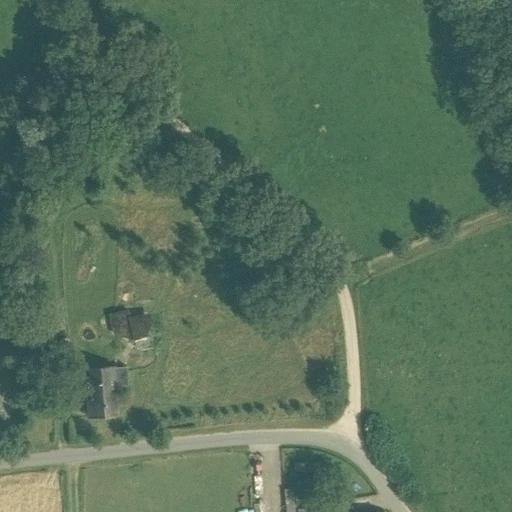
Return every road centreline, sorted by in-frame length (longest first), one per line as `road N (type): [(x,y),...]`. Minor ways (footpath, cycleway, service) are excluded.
road 1 (track): [(38,0),(296,225),(340,275),(352,442)]
road 2 (unclassified): [(0,461),(302,433),(352,442),(403,511)]
road 3 (track): [(511,196),(392,242),(340,275)]
